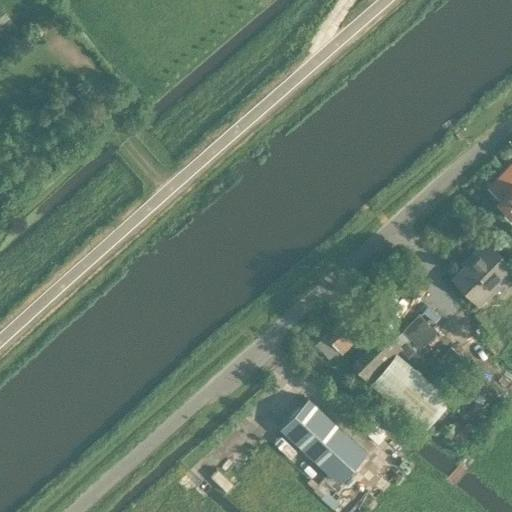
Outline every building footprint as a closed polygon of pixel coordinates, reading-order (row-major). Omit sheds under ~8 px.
[(0,13),(0,12),(0,47),(19,31),(2,11),(0,13)] [(22,115),(38,136),(49,127),(33,107),(22,115)] [(497,198),(495,201),(511,217),(511,163),(488,189),(497,198)] [(511,267),(488,246),(483,241),(459,264),(461,267),(448,280),(477,308),(498,287),(495,284),(511,267)] [(419,348),(435,331),(418,315),(402,331),(419,348)] [(341,357),(357,340),(340,321),(314,346),(327,362),(337,353),(341,357)] [(395,351),(400,345),(377,324),(361,341),(366,345),(349,363),(367,380),(395,351)] [(425,375),(441,388),(466,358),(450,346),(441,357),(441,356),(425,375)] [(395,351),(367,380),(423,428),(449,398),(395,351)] [(367,452),(306,397),(279,426),(340,482),(367,452)]
